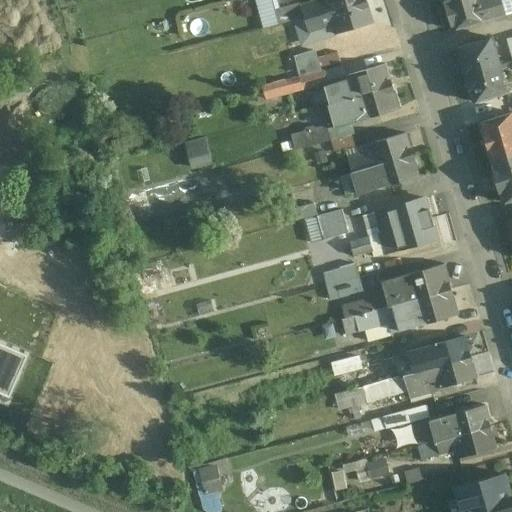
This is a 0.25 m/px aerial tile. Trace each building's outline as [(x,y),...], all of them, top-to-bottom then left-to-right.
[(314,0),(300,4),(304,18),(305,20),(309,19),(366,1),(367,1),(366,0),(314,0)] [(446,0),(444,1),(453,30),(511,13),(508,0),(446,0)] [(309,19),(305,20),(310,35),(333,27),(335,34),(373,23),(366,1),(309,19)] [(300,4),(277,11),(281,24),(304,18),(300,4)] [(492,38),(458,48),(466,75),(500,65),(492,38)] [(314,51),(300,55),(305,73),(319,70),(314,51)] [(338,52),(317,58),(320,68),(341,62),(338,52)] [(385,65),(348,76),(350,81),(327,88),(332,104),(392,86),(385,65)] [(500,65),(466,75),(474,102),(508,92),(500,65)] [(324,70),(264,86),(267,99),(328,83),(324,70)] [(392,86),(332,104),(330,104),(337,126),(398,107),(392,86)] [(29,103),(0,104),(0,128),(30,127),(29,103)] [(511,113),(480,123),(491,161),(511,155),(511,113)] [(322,128),(292,136),(295,150),(325,142),(322,128)] [(406,133),(369,144),(371,151),(348,158),(352,173),(412,154),(406,133)] [(354,134),(334,139),(337,150),(356,146),(354,134)] [(193,167),(212,161),(205,135),(185,141),(193,167)] [(412,154),(352,173),(359,194),(419,175),(412,154)] [(511,155),(491,161),(497,182),(511,176),(511,155)] [(511,176),(497,182),(503,202),(511,199),(511,176)] [(425,198),(387,208),(387,209),(362,216),(366,230),(377,227),(379,233),(431,218),(425,198)] [(314,203),(291,209),(295,221),(317,215),(314,203)] [(341,209),(317,216),(323,238),(347,231),(341,209)] [(317,216),(305,219),(311,241),(323,238),(317,216)] [(431,218),(379,233),(384,252),(398,249),(437,238),(431,218)] [(369,237),(350,242),(354,256),(373,250),(369,237)] [(356,263),(322,272),(326,286),(335,284),(359,278),(356,263)] [(444,264),(382,282),(385,294),(389,307),(451,289),(444,264)] [(359,278),(335,284),(338,297),(363,290),(359,278)] [(335,284),(326,286),(329,299),(338,297),(335,284)] [(375,310),(355,316),(359,331),(388,321),(391,332),(458,315),(452,289),(451,289),(389,307),(375,310)] [(0,391),(11,396),(47,312),(0,291),(0,391)] [(385,294),(372,298),(375,310),(389,307),(385,294)] [(372,298),(351,304),(355,316),(375,310),(372,298)] [(351,304),(343,306),(347,318),(355,316),(351,304)] [(347,318),(344,319),(348,334),(359,331),(355,316),(347,318)] [(465,336),(394,356),(395,357),(384,360),(386,365),(390,379),(414,373),(471,357),(465,336)] [(359,356),(333,361),(336,375),(362,369),(359,356)] [(471,357),(414,373),(390,379),(383,381),(383,380),(363,386),(367,402),(388,397),(387,391),(395,389),(396,393),(408,390),(410,396),(431,390),(432,392),(477,379),(471,357)] [(386,365),(379,367),(383,380),(383,381),(390,379),(386,365)] [(363,386),(335,394),(339,409),(361,404),(367,402),(363,386)] [(361,404),(339,409),(342,422),(364,416),(361,404)] [(426,405),(383,416),(386,428),(408,423),(408,422),(429,417),(426,405)] [(485,405),(430,420),(436,441),(490,426),(491,426),(485,405)] [(490,426),(436,441),(436,442),(439,455),(457,449),(459,457),(496,447),(490,426)] [(436,442),(418,447),(421,460),(439,455),(436,442)] [(331,468),(335,486),(389,474),(385,456),(331,468)] [(216,465),(199,468),(204,494),(221,491),(216,465)] [(505,474),(455,488),(455,489),(461,511),(511,511),(511,497),(505,474)]
